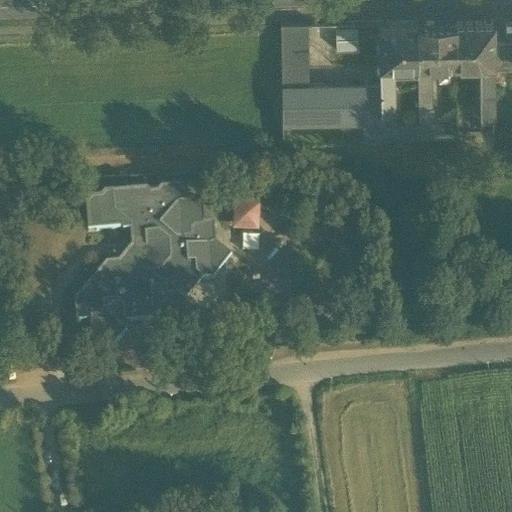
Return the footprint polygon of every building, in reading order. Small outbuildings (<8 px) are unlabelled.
[(418,63),(431,63),(454,62),(453,21),(433,21),(417,21),(417,22),(418,63)] [(479,62),(480,118),(494,117),(493,70),(492,42),(492,21),(453,21),(454,62),(479,62)] [(379,23),(379,63),(393,64),(418,63),(417,22),(379,23)] [(281,24),(282,86),(306,85),(305,24),(281,24)] [(357,27),(335,28),(336,51),(358,51),(357,27)] [(493,70),(511,69),(511,41),(492,42),(493,70)] [(394,114),(393,64),(379,63),(380,84),(380,114),(394,114)] [(418,63),(419,111),(433,110),(431,63),(418,63)] [(282,86),(283,126),(363,124),(363,123),(380,123),(380,114),(380,84),(306,85),(282,86)] [(433,110),(419,111),(419,122),(419,140),(433,139),(433,110)] [(380,114),(380,123),(381,141),(419,140),(419,122),(394,123),(394,114),(380,114)] [(363,141),(381,141),(380,123),(363,123),(363,124),(363,141)] [(455,132),(456,151),(492,147),(491,131),(455,132)] [(91,329),(113,347),(125,332),(125,322),(153,320),(168,333),(186,311),(185,302),(180,298),(198,276),(203,280),(213,279),(230,258),(215,245),(212,225),(204,225),(202,203),(188,204),(186,194),(180,189),(162,190),(158,196),(150,196),(146,192),(113,195),(105,195),(102,200),(92,201),(87,206),(89,232),(121,229),(124,231),(130,231),(132,250),(120,264),(107,265),(76,303),(77,321),(90,320),(91,329)] [(260,206),(233,205),(232,231),(259,233),(260,206)] [(21,315),(22,326),(46,324),(44,312),(21,315)]
